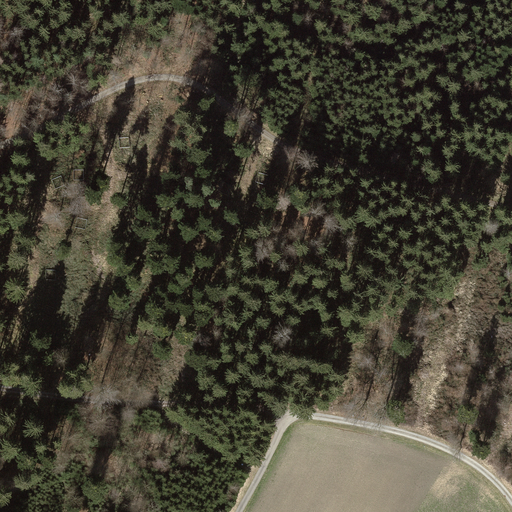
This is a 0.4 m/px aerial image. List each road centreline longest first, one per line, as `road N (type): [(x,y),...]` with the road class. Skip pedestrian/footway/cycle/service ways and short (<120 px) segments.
road 1 (track): [(511,209),(312,157),(270,139),(183,79),(130,82),(0,146)]
road 2 (track): [(0,388),(379,427),(460,455),(511,500)]
